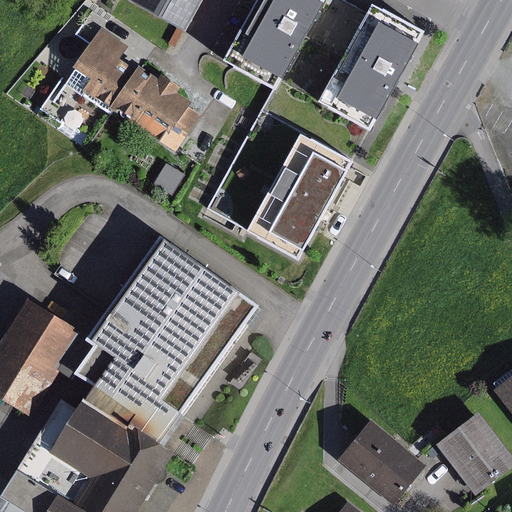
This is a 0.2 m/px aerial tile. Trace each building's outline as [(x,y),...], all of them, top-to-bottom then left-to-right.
[(127,0),(127,1),(185,32),(202,0),(127,0)] [(279,89),(326,0),(255,0),(224,59),(279,89)] [(375,131),(428,31),(373,2),(319,102),(375,131)] [(71,82),(111,109),(113,106),(140,66),(125,56),(134,43),(105,23),(76,65),(81,68),(71,82)] [(142,63),(140,66),(113,106),(120,110),(122,107),(133,115),(131,118),(140,124),(142,121),(167,138),(177,123),(192,133),(206,112),(192,103),(195,99),(181,89),(185,84),(165,71),(162,76),(142,63)] [(359,159),(307,130),(252,229),(304,258),(359,159)] [(182,136),(172,149),(185,158),(195,144),(182,136)] [(183,175),(164,164),(152,185),(171,196),(183,175)] [(255,306),(151,234),(78,340),(87,346),(67,374),(86,387),(71,408),(55,398),(0,487),(0,511),(134,511),(170,455),(157,447),(165,435),(176,420),(255,306)] [(25,300),(0,339),(0,401),(26,417),(62,359),(56,355),(72,329),(25,300)] [(511,382),(500,392),(511,407),(511,382)] [(511,463),(511,461),(480,418),(445,444),(478,489),(498,474),(511,463)] [(426,462),(377,423),(349,457),(398,497),(426,462)]
